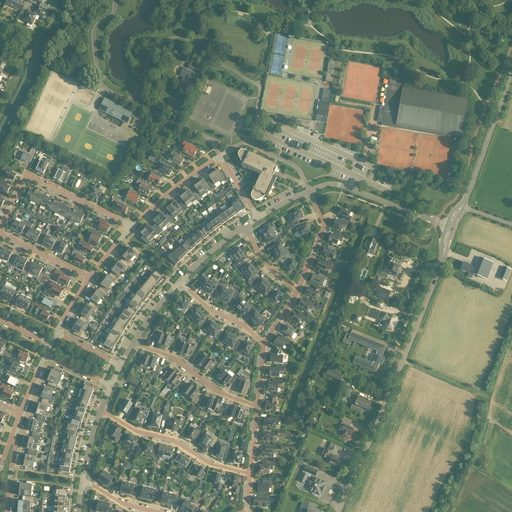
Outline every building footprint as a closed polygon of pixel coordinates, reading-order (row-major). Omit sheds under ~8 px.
[(8,6),(8,5),(19,10),(22,3),(16,0),(6,0),(4,4),(8,6)] [(36,15),(43,19),(47,10),(39,6),(37,5),(33,13),(26,10),(21,20),(27,23),(26,26),(30,28),(36,15)] [(203,68),(191,62),(187,69),(183,67),(180,76),(183,77),(180,85),(192,90),(203,68)] [(403,85),(389,82),(384,108),(380,107),(378,122),(382,122),(381,126),(444,137),(445,134),(462,137),(469,99),(403,87),(403,85)] [(330,102),(330,99),(329,98),(330,92),(327,91),(326,98),(323,97),(322,101),(321,101),(319,111),(317,111),(315,121),(326,123),(329,102),(330,102)] [(104,98),(99,110),(127,124),(133,112),(104,98)] [(183,152),(194,157),(197,151),(190,147),(191,145),(184,141),(182,147),(185,148),(183,152)] [(16,156),(14,159),(21,162),(21,161),(24,163),(26,162),(27,161),(30,163),(36,152),(33,150),(31,149),(29,153),(19,149),(18,152),(16,152),(14,155),(16,156)] [(257,201),(258,200),(264,197),(265,196),(266,196),(275,177),(273,176),(278,166),(271,163),(269,161),(268,163),(248,154),(249,153),(244,150),(243,150),(242,150),(241,150),(240,151),(239,152),(238,153),(238,154),(238,155),(238,156),(242,163),(243,164),(243,165),(263,174),(255,190),(254,190),(251,194),(251,195),(251,196),(251,197),(252,197),(252,198),(252,199),(253,200),(254,200),(255,201),(256,201),(257,201)] [(182,162),(183,162),(184,160),(178,157),(180,154),(173,151),(169,158),(173,160),(172,162),(180,166),(182,162)] [(169,175),(172,169),(161,163),(162,160),(156,157),(154,162),(161,166),(158,170),(159,170),(159,171),(165,174),(165,173),(169,175)] [(40,173),(43,174),(46,169),(49,162),(52,164),(54,159),(51,158),(50,160),(47,158),(45,163),(40,160),(39,164),(38,163),(35,168),(36,169),(36,170),(40,172),(40,173)] [(12,169),(5,166),(1,164),(0,167),(3,169),(2,172),(4,173),(4,174),(6,175),(5,178),(9,180),(10,179),(14,181),(16,175),(10,172),(12,169)] [(57,169),(53,178),(62,182),(64,177),(67,179),(70,173),(67,171),(68,169),(63,167),(61,171),(57,169)] [(151,174),(148,180),(158,185),(161,178),(157,177),(157,176),(158,173),(151,170),(150,174),(151,174)] [(219,181),(220,183),(225,180),(226,181),(228,180),(224,173),(222,175),(218,170),(214,173),(219,181)] [(210,183),(214,189),(216,188),(214,185),(219,181),(214,173),(209,176),(212,181),(210,183)] [(72,187),(76,189),(77,188),(80,190),(82,184),(85,186),(88,180),(82,177),(81,179),(80,180),(76,178),(75,180),(74,180),(72,184),(73,185),(72,187)] [(9,191),(10,187),(7,186),(6,185),(7,182),(1,179),(0,180),(0,190),(7,194),(7,193),(8,193),(9,191)] [(138,184),(136,188),(136,189),(138,190),(148,195),(151,189),(148,187),(150,184),(138,179),(136,183),(138,184)] [(214,189),(210,183),(207,185),(204,180),(199,183),(205,191),(210,188),(212,191),(214,189)] [(206,193),(205,191),(199,183),(194,187),(198,191),(195,193),(200,199),(202,198),(202,197),(206,193)] [(90,196),(98,200),(101,193),(104,194),(107,189),(101,186),(98,190),(94,188),(90,196)] [(127,196),(127,197),(126,199),(136,204),(139,198),(134,195),(136,192),(130,189),(128,193),(129,193),(128,196),(127,196)] [(31,201),(36,191),(33,190),(32,191),(30,190),(29,193),(26,191),(22,199),(25,200),(26,198),(31,201)] [(185,194),(191,202),(195,198),(198,201),(200,199),(195,193),(193,195),(189,190),(185,194)] [(36,203),(41,194),(36,191),(31,201),(36,203)] [(41,205),(45,196),(41,194),(36,203),(41,205)] [(182,204),(187,210),(189,208),(186,205),(191,202),(185,194),(180,198),(184,202),(182,204)] [(46,208),(50,198),(45,196),(41,205),(46,208)] [(118,205),(116,209),(117,209),(117,210),(120,212),(121,211),(125,213),(126,213),(127,213),(128,211),(127,210),(128,207),(119,203),(120,200),(114,197),(112,202),(118,205)] [(51,210),(55,201),(50,198),(46,208),(51,210)] [(246,208),(240,198),(236,200),(237,202),(232,205),(238,214),(246,208)] [(55,212),(60,203),(55,201),(51,210),(55,212)] [(187,210),(182,204),(179,206),(175,201),(171,205),(179,214),(183,211),(184,212),(187,210)] [(60,215),(65,206),(60,203),(55,212),(60,215)] [(175,223),(177,221),(174,218),(179,214),(171,205),(167,209),(170,214),(168,216),(173,221),(174,221),(175,223)] [(228,208),(233,217),(238,214),(232,205),(228,208)] [(65,217),(70,208),(65,206),(60,215),(65,217)] [(70,219),(75,210),(70,208),(65,217),(70,219)] [(223,212),(229,220),(233,217),(228,208),(223,212)] [(341,208),(338,214),(344,217),(343,220),(349,222),(352,217),(349,216),(351,212),(341,208)] [(75,222),(79,213),(75,210),(70,219),(75,222)] [(189,219),(199,213),(197,210),(187,216),(189,219)] [(217,214),(224,223),(229,220),(223,212),(222,210),(217,214)] [(302,216),(303,215),(301,210),(295,213),(290,216),(292,220),(291,221),(293,226),(299,223),(298,220),(303,218),(302,216)] [(79,213),(75,222),(80,224),(79,226),(82,228),(85,220),(83,219),(84,215),(79,213)] [(158,217),(166,226),(170,222),(171,223),(173,221),(168,216),(166,218),(162,213),(158,217)] [(212,217),(220,227),(224,223),(217,214),(212,217)] [(16,232),(20,223),(16,221),(17,217),(15,215),(11,223),(14,224),(11,230),(15,232),(15,231),(16,232)] [(163,231),(162,230),(166,226),(158,217),(153,221),(157,225),(155,228),(161,233),(163,231)] [(209,222),(215,230),(220,227),(212,217),(207,221),(209,223),(209,222)] [(107,233),(108,230),(109,230),(110,228),(110,227),(105,224),(106,221),(100,218),(98,223),(101,225),(99,229),(107,233)] [(333,227),(341,231),(342,228),(345,230),(346,227),(348,222),(342,219),(340,222),(335,220),(333,227)] [(26,230),(30,223),(27,221),(26,223),(21,221),(20,223),(16,232),(17,232),(17,233),(21,235),(24,229),(26,230)] [(202,229),(208,236),(215,230),(209,222),(209,223),(204,226),(205,227),(202,229)] [(261,236),(263,239),(276,231),(274,227),(271,222),(264,227),(266,230),(261,233),(262,235),(261,236)] [(32,239),(36,230),(31,228),(33,224),(30,223),(26,230),(29,231),(26,237),(30,239),(31,238),(32,239)] [(153,238),(157,234),(159,235),(161,233),(155,228),(153,230),(149,225),(145,230),(153,238)] [(305,234),(311,232),(308,226),(307,227),(306,225),(301,228),(300,225),(294,227),(296,233),(298,232),(300,236),(305,234)] [(47,246),(51,238),(52,237),(47,234),(49,230),(47,228),(46,230),(45,230),(42,238),(45,239),(42,245),(46,247),(46,246),(47,246)] [(98,243),(100,241),(101,241),(102,239),(101,238),(102,237),(95,234),(97,231),(91,228),(89,232),(92,234),(90,239),(98,243)] [(42,238),(45,230),(43,229),(41,233),(36,230),(32,239),(33,240),(32,240),(36,242),(39,236),(42,238)] [(194,234),(201,242),(208,236),(202,229),(200,232),(199,231),(194,234)] [(141,234),(145,238),(143,240),(149,245),(151,243),(149,242),(153,238),(145,230),(141,234)] [(275,243),(280,240),(282,239),(279,234),(278,234),(276,231),(263,239),(266,243),(267,242),(268,244),(273,241),(275,243)] [(189,237),(196,246),(201,242),(194,234),(193,233),(189,237)] [(328,241),(337,245),(339,240),(341,242),(344,236),(338,234),(336,237),(331,235),(328,241)] [(57,245),(61,237),(58,236),(56,240),(51,238),(47,246),(48,247),(48,248),(52,250),(55,244),(57,245)] [(67,249),(66,248),(68,243),(63,241),(64,239),(61,237),(57,245),(60,246),(57,251),(58,252),(58,253),(62,254),(63,254),(64,252),(66,252),(67,249)] [(184,241),(192,250),(196,246),(189,237),(184,241)] [(374,255),(379,242),(367,237),(362,251),(374,255)] [(90,254),(93,248),(91,247),(92,244),(87,241),(82,239),(80,242),(82,243),(81,248),(83,249),(82,250),(90,254)] [(274,255),(284,249),(281,245),(283,244),(280,240),(275,243),(276,246),(271,249),(273,251),(272,252),(274,255)] [(181,246),(188,253),(192,250),(184,241),(180,245),(181,246)] [(177,250),(184,257),(188,253),(181,246),(177,250)] [(321,255),(332,259),(335,252),(335,251),(336,248),(331,246),(329,249),(324,247),(321,255)] [(234,259),(244,253),(241,249),(240,250),(239,248),(236,250),(234,247),(228,252),(231,255),(231,254),(234,259)] [(136,257),(140,253),(134,248),(132,250),(129,248),(128,248),(125,251),(132,258),(134,255),(136,257)] [(156,252),(160,256),(164,251),(161,248),(156,252)] [(286,260),(291,256),(288,251),(286,252),(284,249),(274,255),(276,259),(277,258),(278,260),(283,257),(286,260)] [(9,267),(12,260),(10,258),(12,252),(9,250),(8,251),(7,251),(3,259),(8,262),(6,266),(9,267)] [(82,265),(85,259),(83,258),(84,255),(74,250),(71,255),(76,258),(74,261),(82,265)] [(173,254),(180,261),(184,257),(177,250),(173,254)] [(123,261),(129,266),(132,262),(130,260),(132,258),(125,251),(122,255),(123,255),(122,256),(125,259),(123,261)] [(236,270),(238,269),(237,269),(246,263),(244,261),(246,259),(245,257),(246,256),(244,253),(234,259),(237,264),(234,266),(236,270)] [(164,260),(173,268),(180,261),(173,254),(169,258),(167,257),(164,260)] [(291,256),(286,260),(289,263),(285,267),(286,269),(285,269),(290,273),(294,269),(293,269),(297,265),(294,261),(296,258),(292,254),(291,256)] [(18,267),(22,258),(21,258),(22,257),(18,255),(15,261),(12,260),(9,267),(12,268),(13,264),(18,267)] [(386,266),(390,268),(388,273),(398,277),(402,267),(400,266),(401,262),(389,257),(386,266)] [(469,272),(467,277),(472,279),(474,274),(483,278),(490,261),(479,257),(474,268),(470,267),(471,265),(463,262),(461,269),(469,272)] [(24,274),(28,267),(25,266),(28,260),(24,258),(24,259),(22,258),(18,267),(17,269),(22,271),(21,273),(24,274)] [(319,260),(317,267),(320,269),(320,270),(325,272),(326,268),(329,269),(329,268),(331,269),(334,263),(327,260),(326,263),(319,260)] [(113,265),(121,271),(123,269),(125,270),(129,266),(123,261),(121,263),(118,261),(117,262),(116,261),(113,265)] [(33,276),(38,266),(37,265),(37,264),(33,262),(30,268),(28,267),(24,274),(27,276),(28,274),(33,276)] [(245,275),(255,268),(252,265),(251,266),(250,264),(247,266),(246,263),(237,269),(238,269),(240,273),(242,271),(245,275)] [(38,266),(33,276),(37,278),(36,280),(40,282),(43,274),(40,273),(43,267),(39,265),(39,266),(38,266)] [(112,275),(114,276),(118,280),(121,275),(119,274),(121,271),(113,265),(110,268),(111,269),(111,270),(114,272),(112,275)] [(511,270),(503,267),(498,278),(506,281),(511,270)] [(252,284),(257,279),(255,276),(258,274),(256,273),(257,272),(255,268),(245,275),(249,280),(250,281),(248,283),(250,285),(252,284)] [(68,286),(71,280),(65,277),(66,274),(56,269),(54,275),(59,278),(58,281),(68,286)] [(152,277),(159,284),(163,279),(161,277),(163,275),(158,270),(156,273),(156,272),(152,277)] [(310,281),(322,286),(325,279),(326,280),(327,277),(321,274),(320,277),(313,274),(310,281)] [(103,279),(111,285),(112,282),(115,284),(118,280),(114,276),(112,275),(110,277),(107,275),(106,276),(105,275),(103,279)] [(200,281),(203,283),(200,288),(202,289),(202,290),(206,292),(211,282),(207,280),(208,278),(203,275),(200,281)] [(148,282),(156,288),(159,284),(152,277),(148,282)] [(101,289),(108,294),(111,289),(109,287),(111,285),(103,279),(100,283),(101,283),(100,284),(103,286),(101,289)] [(260,291),(267,282),(264,279),(263,280),(262,279),(260,281),(257,279),(252,284),(255,287),(260,291)] [(63,292),(62,291),(63,291),(56,288),(58,285),(52,282),(49,288),(52,289),(50,293),(60,297),(61,294),(62,294),(63,292)] [(144,286),(152,292),(156,288),(148,282),(144,286)] [(217,290),(220,284),(216,282),(215,284),(211,282),(206,292),(209,294),(210,293),(212,294),(215,289),(217,290)] [(268,297),(272,291),(270,289),(272,287),(270,285),(271,284),(267,282),(260,291),(265,295),(268,297)] [(223,301),(228,290),(224,289),(225,287),(220,284),(217,290),(220,292),(218,297),(220,298),(219,299),(223,301)] [(1,285),(0,287),(0,294),(0,295),(0,296),(2,298),(2,299),(3,300),(4,300),(10,288),(5,285),(4,287),(1,285)] [(140,291),(148,297),(152,292),(144,286),(143,285),(139,289),(140,291)] [(308,288),(305,294),(316,299),(319,292),(320,289),(315,287),(314,289),(312,290),(308,288)] [(14,301),(18,293),(15,292),(15,291),(10,288),(4,300),(5,301),(6,301),(8,301),(10,302),(11,300),(14,301)] [(92,293),(101,299),(104,294),(106,296),(108,294),(101,289),(99,291),(96,289),(96,290),(95,290),(92,293)] [(378,289),(376,296),(387,300),(390,294),(378,289)] [(228,290),(223,301),(227,303),(227,302),(229,303),(232,297),(235,299),(238,293),(233,290),(232,292),(228,290)] [(137,295),(145,301),(148,297),(140,291),(137,295)] [(279,292),(277,291),(275,293),(272,291),(268,297),(266,298),(269,301),(271,299),(276,303),(280,298),(280,299),(284,294),(279,291),(279,292)] [(18,292),(18,293),(14,301),(17,302),(16,305),(18,306),(19,307),(20,307),(21,308),(27,296),(18,292)] [(55,307),(57,302),(52,300),(48,299),(50,296),(43,293),(41,297),(45,299),(43,304),(51,308),(52,306),(55,307)] [(91,303),(98,308),(100,305),(97,304),(101,299),(92,293),(90,297),(91,298),(90,299),(93,301),(91,303)] [(132,299),(141,306),(145,301),(137,295),(135,294),(132,299)] [(238,311),(246,303),(243,300),(245,299),(240,295),(236,300),(238,302),(234,306),(236,308),(235,309),(238,311)] [(31,309),(34,301),(31,300),(32,298),(27,296),(21,308),(22,308),(22,309),(24,308),(27,310),(28,307),(31,309)] [(182,310),(183,310),(181,312),(184,314),(190,307),(188,305),(190,303),(189,301),(189,300),(185,296),(182,300),(178,305),(178,306),(177,307),(177,308),(178,309),(178,310),(179,310),(180,310),(181,310),(182,310)] [(129,308),(136,313),(141,306),(132,299),(128,304),(130,305),(129,308)] [(314,304),(309,301),(307,304),(302,300),(298,306),(310,314),(314,308),(313,307),(314,304)] [(83,308),(91,314),(93,311),(95,312),(98,308),(91,303),(90,306),(87,304),(86,305),(85,304),(83,308)] [(255,308),(254,308),(251,304),(249,306),(246,303),(238,311),(241,314),(242,314),(244,315),(248,311),(250,313),(255,308)] [(38,306),(37,309),(40,310),(37,316),(47,321),(50,315),(44,312),(46,310),(38,306)] [(252,325),(260,316),(257,313),(259,312),(257,310),(259,309),(256,306),(254,308),(255,308),(250,313),(252,315),(248,319),(250,321),(249,322),(252,325)] [(82,318),(89,322),(90,320),(88,318),(91,314),(83,308),(80,312),(81,313),(81,314),(84,316),(82,318)] [(122,315),(131,321),(136,313),(129,308),(127,311),(124,309),(121,314),(122,315)] [(194,321),(202,312),(199,309),(198,310),(197,309),(194,311),(192,309),(185,315),(188,318),(190,316),(194,321)] [(202,327),(206,322),(204,320),(206,317),(204,316),(205,315),(202,312),(194,321),(199,325),(198,325),(202,327)] [(389,330),(390,330),(392,330),(394,326),(396,322),(395,322),(397,317),(388,314),(382,312),(379,319),(386,322),(384,327),(385,328),(385,329),(386,330),(387,330),(388,331),(389,330)] [(306,317),(301,313),(299,316),(294,313),(290,319),(298,324),(301,320),(303,321),(306,317)] [(119,320),(128,326),(131,321),(122,315),(119,320)] [(260,316),(252,325),(256,327),(258,328),(262,324),(264,326),(269,321),(265,317),(263,319),(260,316)] [(73,324),(82,329),(85,324),(87,325),(89,322),(82,318),(80,321),(77,319),(77,320),(76,320),(73,324)] [(114,324),(125,331),(128,326),(119,320),(117,319),(114,324)] [(210,334),(217,324),(213,322),(213,323),(211,321),(209,324),(206,322),(202,327),(205,330),(210,334)] [(82,329),(73,324),(71,328),(72,328),(72,329),(75,331),(73,334),(81,338),(83,333),(81,331),(82,329)] [(111,329),(121,336),(125,331),(114,324),(111,329)] [(218,340),(222,334),(219,332),(221,329),(219,328),(220,327),(217,324),(210,334),(214,337),(214,338),(218,340)] [(287,325),(283,331),(286,334),(291,337),(294,333),(300,337),(303,331),(298,328),(296,331),(290,327),(290,328),(287,325)] [(110,335),(118,340),(121,336),(111,329),(108,334),(110,335)] [(157,339),(155,343),(162,345),(165,335),(159,333),(160,332),(156,331),(154,338),(157,339)] [(228,345),(233,334),(229,332),(228,333),(226,332),(225,336),(222,334),(218,340),(222,342),(228,345)] [(374,370),(376,371),(379,363),(380,364),(382,358),(381,357),(385,347),(351,333),(349,338),(377,350),(372,364),(355,357),(353,362),(374,371),(374,370)] [(233,347),(236,349),(239,342),(236,341),(238,338),(236,337),(236,336),(233,334),(228,345),(233,347)] [(107,340),(116,345),(118,340),(110,335),(107,340)] [(175,337),(171,336),(171,337),(165,335),(162,345),(168,347),(169,343),(172,344),(175,337)] [(291,341),(283,337),(282,339),(278,337),(274,344),(278,347),(279,346),(282,348),(285,344),(288,346),(291,341)] [(180,339),(178,345),(181,346),(178,352),(184,354),(188,342),(180,339)] [(102,349),(111,353),(116,345),(107,340),(104,346),(102,349)] [(251,359),(252,352),(250,351),(251,349),(253,344),(248,341),(248,343),(246,342),(244,345),(241,343),(238,350),(242,351),(246,353),(245,355),(251,359)] [(194,351),(196,345),(188,342),(184,354),(189,356),(191,350),(194,351)] [(281,356),(282,352),(276,349),(274,355),(271,355),(270,362),(282,363),(283,356),(281,356)] [(26,363),(27,360),(28,360),(29,358),(29,357),(29,356),(28,356),(28,355),(27,355),(24,354),(25,353),(19,351),(18,353),(19,355),(20,355),(18,359),(26,363)] [(198,356),(201,358),(197,363),(202,367),(208,359),(205,356),(207,355),(202,351),(198,356)] [(138,366),(143,368),(144,365),(147,367),(151,357),(145,355),(143,361),(140,360),(138,366)] [(10,358),(4,356),(2,359),(8,362),(8,363),(12,365),(14,361),(10,359),(10,358)] [(151,357),(147,367),(151,368),(150,370),(155,372),(158,366),(155,365),(157,359),(151,357)] [(213,368),(217,363),(213,359),(211,361),(208,359),(202,367),(207,371),(211,366),(213,368)] [(8,372),(17,376),(19,374),(21,375),(24,369),(18,367),(19,366),(14,364),(11,369),(9,368),(8,372)] [(220,372),(216,377),(221,381),(227,374),(224,371),(226,368),(224,367),(225,367),(222,364),(218,370),(220,372)] [(285,373),(285,367),(278,366),(277,369),(271,369),(270,370),(269,369),(269,374),(270,374),(270,375),(274,376),(274,377),(279,377),(279,374),(282,374),(282,373),(285,373)] [(63,371),(55,368),(53,371),(51,370),(49,375),(60,380),(62,375),(61,375),(63,371)] [(328,369),(326,375),(340,381),(343,375),(328,369)] [(162,377),(165,379),(165,378),(170,382),(176,374),(172,370),(168,374),(166,372),(162,377)] [(17,377),(8,373),(6,377),(10,379),(8,383),(16,387),(19,381),(16,379),(17,377)] [(172,389),(174,390),(179,383),(177,381),(180,378),(176,374),(170,382),(167,385),(172,388),(172,389)] [(233,382),(238,377),(235,374),(232,378),(227,374),(221,381),(226,385),(231,380),(233,382)] [(57,384),(58,385),(60,380),(49,375),(47,380),(49,381),(48,384),(56,387),(57,384)] [(248,387),(249,383),(244,381),(245,377),(241,375),(237,381),(236,384),(239,385),(239,386),(241,386),(239,392),(245,394),(247,390),(248,390),(249,387),(248,387)] [(93,393),(94,389),(92,388),(94,385),(85,381),(84,385),(85,385),(83,390),(93,393)] [(271,392),(277,392),(278,388),(282,388),(283,381),(274,381),(274,384),(268,383),(267,390),(271,390),(271,392)] [(9,388),(2,384),(0,388),(0,390),(4,392),(2,396),(11,400),(14,393),(8,390),(9,388)] [(52,395),(54,390),(55,391),(56,387),(48,384),(47,387),(44,387),(42,392),(52,395)] [(179,391),(182,394),(183,392),(188,396),(194,387),(189,384),(185,388),(183,387),(179,391)] [(196,396),(199,391),(194,387),(188,396),(193,400),(192,401),(194,403),(198,398),(196,396)] [(55,396),(52,395),(42,392),(41,397),(43,398),(42,401),(52,404),(55,396)] [(266,401),(265,409),(276,410),(277,402),(276,402),(276,396),(270,395),(269,401),(266,401)] [(350,409),(361,413),(363,409),(368,411),(372,402),(358,396),(354,405),(352,404),(350,409)] [(204,402),(202,408),(206,409),(206,407),(212,409),(216,400),(210,397),(208,403),(204,402)] [(133,404),(127,400),(121,410),(126,414),(133,404)] [(220,407),(222,402),(216,400),(212,409),(218,411),(217,413),(221,414),(223,409),(220,407)] [(37,409),(46,412),(48,407),(51,408),(52,404),(42,401),(41,404),(39,403),(37,409)] [(227,410),(225,417),(228,418),(229,416),(235,418),(239,407),(236,406),(235,407),(232,406),(230,411),(227,410)] [(237,422),(243,424),(245,417),(242,416),(244,410),(241,409),(241,408),(239,407),(235,418),(238,419),(237,422)] [(37,418),(45,420),(46,417),(45,417),(46,412),(37,409),(35,414),(38,415),(37,418)] [(149,411),(145,409),(144,412),(137,409),(132,420),(139,423),(142,417),(146,418),(149,411)] [(159,428),(162,416),(154,414),(151,426),(159,428)] [(274,425),(277,425),(278,424),(279,416),(271,415),(271,419),(264,418),(264,425),(267,426),(267,427),(273,427),(274,425)] [(169,430),(177,432),(178,428),(181,429),(184,418),(178,417),(177,420),(171,419),(169,430)] [(32,426),(41,428),(43,423),(44,424),(45,420),(37,418),(36,421),(33,420),(32,426)] [(68,427),(77,430),(78,427),(81,427),(82,423),(72,420),(71,424),(69,423),(68,427)] [(351,424),(343,420),(339,430),(342,432),(341,436),(347,439),(349,435),(351,435),(353,429),(350,427),(351,424)] [(118,442),(121,436),(119,435),(122,430),(115,426),(115,427),(112,425),(110,430),(112,431),(110,435),(114,437),(113,439),(118,442)] [(43,437),(43,434),(40,433),(41,428),(32,426),(30,431),(33,432),(32,435),(43,437)] [(66,434),(68,435),(78,438),(79,433),(77,433),(77,430),(68,427),(66,434)] [(193,440),(196,435),(198,436),(202,430),(197,427),(196,430),(192,428),(189,433),(187,432),(185,436),(193,440)] [(274,442),(275,434),(263,432),(262,441),(263,441),(266,442),(267,441),(274,442)] [(132,448),(136,451),(139,445),(136,443),(138,440),(134,438),(132,436),(128,434),(124,441),(127,443),(126,444),(130,446),(130,445),(133,447),(132,448)] [(214,445),(218,438),(212,434),(210,437),(205,434),(204,437),(203,437),(201,440),(202,441),(199,445),(201,446),(201,447),(205,449),(207,450),(211,443),(214,445)] [(44,440),(44,438),(42,438),(43,437),(32,435),(31,438),(29,437),(28,443),(37,445),(40,445),(41,441),(42,441),(42,440),(44,440)] [(28,452),(37,454),(37,451),(36,450),(37,445),(28,443),(26,448),(29,449),(28,452)] [(140,451),(143,451),(142,452),(146,453),(146,456),(153,458),(155,450),(152,449),(153,446),(149,445),(149,444),(146,443),(145,444),(143,448),(141,448),(140,451)] [(221,458),(222,458),(223,458),(224,452),(228,453),(230,445),(226,444),(221,443),(220,445),(219,445),(218,448),(217,448),(216,452),(217,452),(216,456),(217,456),(218,457),(221,458)] [(162,458),(169,460),(172,461),(175,454),(171,452),(171,449),(160,447),(158,455),(163,457),(162,458)] [(276,453),(277,447),(270,447),(270,450),(261,449),(260,457),(264,457),(265,458),(267,458),(268,457),(271,458),(271,454),(273,452),(276,453)] [(321,447),(318,454),(321,455),(321,456),(330,460),(329,463),(339,467),(340,465),(341,464),(342,463),(341,461),(342,459),(329,453),(331,451),(321,447)] [(242,454),(237,453),(238,451),(233,450),(231,461),(232,461),(231,463),(235,464),(235,462),(240,464),(242,454)] [(24,460),(34,462),(35,457),(36,457),(37,454),(28,452),(27,455),(25,455),(24,460)] [(180,454),(175,461),(178,463),(177,466),(181,468),(183,466),(186,468),(190,461),(180,454)] [(34,462),(24,460),(23,466),(26,466),(25,470),(34,471),(34,469),(34,468),(33,467),(34,462)] [(262,476),(263,473),(269,474),(269,470),(272,470),(273,464),(270,464),(266,463),(265,466),(259,466),(258,475),(262,476)] [(196,465),(191,471),(192,472),(191,473),(191,474),(194,476),(196,476),(196,475),(199,477),(202,479),(206,474),(203,472),(204,469),(201,467),(200,468),(196,465)] [(313,493),(312,493),(314,494),(315,495),(316,496),(318,496),(318,495),(319,496),(321,492),(322,492),(324,487),(323,486),(325,482),(315,477),(317,471),(306,466),(299,481),(304,483),(308,476),(311,477),(305,490),(313,493)] [(59,471),(58,475),(67,476),(67,473),(70,473),(70,469),(61,467),(60,471),(59,471)] [(101,469),(97,476),(100,477),(98,480),(100,481),(99,482),(103,484),(108,475),(110,473),(104,470),(104,471),(101,469)] [(183,470),(179,476),(180,476),(179,479),(182,480),(187,472),(183,470)] [(211,483),(215,484),(216,485),(215,489),(221,491),(222,484),(219,484),(221,475),(220,473),(218,472),(217,474),(213,473),(213,476),(212,477),(211,479),(212,480),(211,483)] [(108,486),(110,484),(112,485),(117,479),(114,477),(113,478),(108,475),(103,484),(106,486),(106,485),(108,486)] [(230,482),(229,486),(233,487),(234,489),(233,492),(239,494),(240,488),(237,487),(239,478),(231,476),(230,479),(229,482),(230,482)] [(258,491),(268,492),(269,488),(272,488),(272,481),(263,480),(262,483),(261,483),(261,485),(258,485),(257,486),(257,488),(258,489),(258,491)] [(120,481),(118,488),(121,489),(120,492),(122,493),(122,494),(126,495),(129,482),(123,481),(123,482),(120,481)] [(35,486),(36,483),(27,482),(26,485),(21,484),(21,485),(20,485),(19,490),(31,491),(32,491),(33,490),(34,486),(35,486)] [(132,495),(132,492),(136,493),(137,485),(134,484),(135,483),(129,482),(126,495),(129,495),(132,495)] [(56,486),(55,489),(56,490),(55,495),(65,496),(66,493),(67,491),(63,490),(64,487),(56,486)] [(141,494),(140,497),(143,498),(142,499),(146,500),(149,487),(143,486),(143,487),(140,486),(138,493),(141,494)] [(156,498),(158,490),(155,490),(155,489),(149,487),(146,500),(150,501),(150,500),(152,500),(153,497),(156,498)] [(25,499),(34,500),(34,497),(30,497),(31,491),(19,490),(19,495),(20,495),(20,496),(25,496),(25,499)] [(158,499),(162,499),(161,502),(163,503),(163,504),(166,505),(170,492),(164,491),(163,492),(160,491),(158,499)] [(175,495),(175,494),(170,492),(166,505),(170,506),(170,505),(172,505),(173,502),(176,503),(178,495),(175,495)] [(260,507),(263,508),(263,507),(266,507),(266,502),(269,502),(270,496),(260,495),(260,497),(259,498),(255,498),(254,506),(260,507)] [(18,507),(30,508),(31,503),(34,503),(34,500),(25,499),(25,502),(19,502),(18,502),(18,507)] [(183,499),(179,505),(181,507),(180,510),(182,511),(181,511),(185,511),(191,503),(186,500),(183,499)] [(95,511),(102,511),(105,502),(101,501),(101,502),(98,501),(98,504),(95,504),(93,511),(95,511)] [(111,511),(112,508),(109,507),(110,504),(108,504),(108,503),(105,502),(102,511),(111,511)] [(309,511),(306,510),(309,505),(303,502),(300,508),(304,510),(303,511),(309,511)] [(196,511),(199,509),(196,507),(196,506),(191,503),(185,511),(196,511)]
